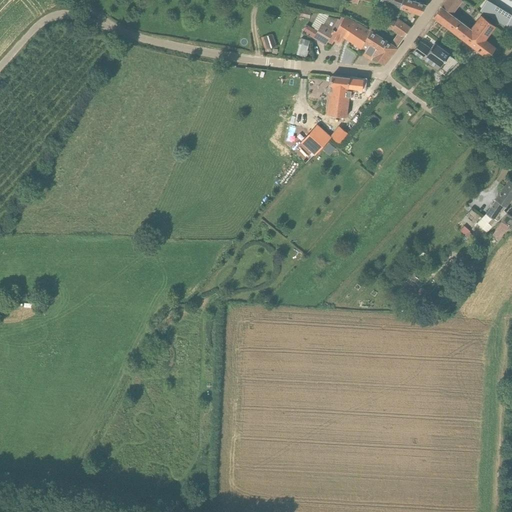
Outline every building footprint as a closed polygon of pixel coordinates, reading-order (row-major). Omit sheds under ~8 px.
[(383,0),(421,13),(426,4),(413,0),(383,0)] [(462,0),(446,0),(441,6),(434,17),(461,38),(469,44),(477,34),(471,29),(466,25),(451,14),(462,0)] [(302,17),(304,9),(297,8),(296,15),(302,17)] [(304,9),(302,17),(309,18),(311,11),(304,9)] [(495,48),(485,40),(495,27),(481,16),(471,29),(477,34),(469,44),(488,58),(495,48)] [(320,25),(316,31),(306,26),(303,31),(324,44),(326,41),(331,44),(334,40),(339,43),(343,36),(346,38),(356,23),(343,17),(341,19),(328,17),(322,26),(320,25)] [(397,34),(403,38),(410,28),(397,19),(395,23),(383,18),(380,25),(390,30),(398,33),(397,34)] [(346,38),(361,48),(370,33),(367,32),(358,24),(356,23),(346,38)] [(383,64),(396,48),(374,33),(375,31),(376,28),(371,25),(367,32),(370,33),(361,48),(364,50),(362,53),(371,59),(373,57),(383,64)] [(263,36),(267,48),(277,45),(273,32),(263,36)] [(307,56),(311,40),(302,37),(297,53),(307,56)] [(413,52),(438,71),(440,67),(447,72),(458,62),(449,55),(450,54),(435,43),(428,52),(418,45),(413,52)] [(348,87),(349,78),(342,77),(332,76),(327,115),(346,117),(349,96),(352,97),(352,96),(350,96),(351,90),(349,90),(350,88),(348,87)] [(363,79),(349,78),(348,87),(350,88),(349,90),(351,90),(350,96),(352,96),(353,88),(362,89),(363,79)] [(342,126),(335,136),(342,142),(350,132),(342,126)] [(316,154),(331,138),(319,127),(304,143),(316,154)] [(324,148),(330,154),(336,148),(330,142),(324,148)] [(487,233),(492,227),(506,213),(503,210),(505,207),(511,197),(511,181),(510,180),(487,213),(477,224),(487,233)] [(511,228),(511,216),(507,213),(502,221),(509,226),(511,228)] [(502,221),(501,221),(492,235),(499,239),(509,226),(502,221)] [(450,271),(444,266),(432,280),(438,285),(450,271)]
